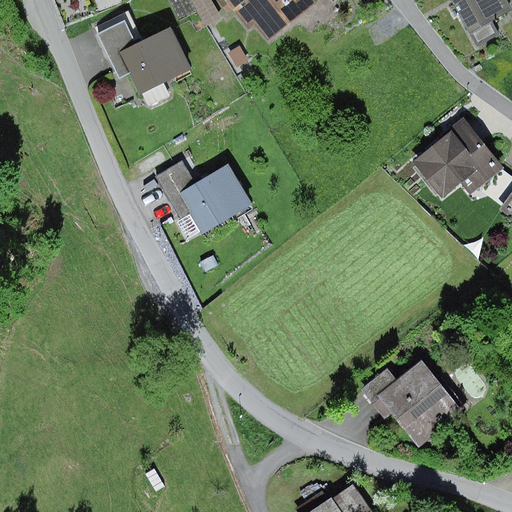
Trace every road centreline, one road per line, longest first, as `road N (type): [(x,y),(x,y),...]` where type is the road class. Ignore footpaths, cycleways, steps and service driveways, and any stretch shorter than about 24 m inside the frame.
road 1 (unclassified): [(45,0),(115,178),(194,333)]
road 2 (unclassified): [(334,447),(511,505)]
road 3 (unclassified): [(194,333),(260,409),(334,447)]
road 4 (unclassified): [(194,333),(253,492)]
road 5 (unclassified): [(404,0),(511,113)]
